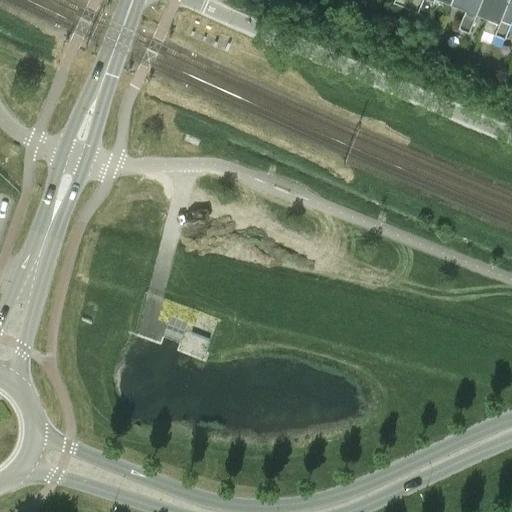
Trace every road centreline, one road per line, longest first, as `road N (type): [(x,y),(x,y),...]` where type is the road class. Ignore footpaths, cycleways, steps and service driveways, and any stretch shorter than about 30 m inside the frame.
road 1 (residential): [(511,137),(187,0)]
road 2 (tertiary): [(0,363),(70,154)]
road 3 (tertiary): [(324,511),(511,430)]
road 4 (tertiary): [(28,457),(202,511)]
road 5 (tertiary): [(70,154),(133,0)]
